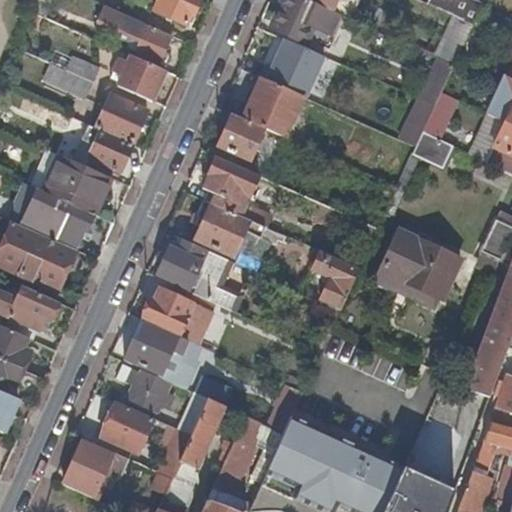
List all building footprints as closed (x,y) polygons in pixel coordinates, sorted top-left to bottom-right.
[(201,0),(160,0),(156,10),(188,24),(192,14),(195,15),(201,0)] [(322,8),(303,0),(283,0),(275,21),(286,26),(283,34),(306,44),(322,8)] [(337,0),(309,0),(333,10),(337,0)] [(456,0),(429,0),(428,4),(451,13),(456,0)] [(482,2),(477,0),(456,0),(451,13),(473,23),(482,2)] [(173,35),(106,6),(99,21),(147,43),(143,54),(161,62),(173,35)] [(308,96),(325,57),(282,38),(264,77),(308,96)] [(167,69),(133,55),(130,62),(121,58),(116,69),(125,74),(119,86),(154,101),(167,69)] [(101,68),(75,57),(69,71),(93,81),(95,82),(101,68)] [(440,94),(454,64),(441,58),(438,57),(419,97),(435,105),(440,94)] [(93,81),(69,71),(53,64),(46,79),(86,97),(93,81)] [(511,79),(505,77),(502,75),(484,114),(485,114),(511,127),(511,79)] [(303,96),(262,78),(244,119),(265,128),(285,137),(303,96)] [(455,101),(440,94),(435,105),(423,132),(437,139),(455,101)] [(149,110),(112,95),(98,127),(103,129),(135,143),(149,110)] [(244,119),(233,114),(219,145),(251,159),(265,128),(244,119)] [(511,127),(485,114),(467,153),(511,173),(511,127)] [(135,143),(103,129),(91,157),(101,161),(99,167),(107,170),(109,165),(123,171),(135,143)] [(423,132),(413,152),(419,155),(443,166),(453,146),(437,139),(423,132)] [(45,192),(62,155),(48,149),(32,186),(43,191),(45,192)] [(419,155),(413,152),(398,187),(404,190),(419,155)] [(112,177),(62,155),(45,192),(63,199),(92,212),(100,194),(104,195),(112,177)] [(249,172),(216,158),(209,175),(211,175),(205,188),(209,190),(205,200),(232,211),(242,188),(249,172)] [(404,190),(398,187),(386,211),(392,214),(404,190)] [(250,191),(242,188),(232,211),(240,215),(250,191)] [(97,216),(62,200),(63,199),(45,192),(43,191),(27,227),(79,249),(80,249),(87,231),(90,232),(97,216)] [(232,211),(205,200),(198,214),(199,218),(205,221),(197,239),(236,257),(245,237),(248,232),(261,237),(278,245),(280,241),(285,243),(288,236),(240,215),(232,211)] [(386,211),(382,220),(388,223),(392,214),(386,211)] [(511,220),(496,213),(493,220),(511,228),(511,220)] [(497,261),(511,228),(493,220),(477,252),(479,253),(497,261)] [(27,227),(15,222),(0,256),(0,263),(61,290),(70,269),(73,270),(77,267),(81,257),(80,253),(78,252),(79,249),(27,227)] [(379,227),(371,223),(352,264),(360,268),(379,227)] [(458,260),(397,231),(373,280),(395,290),(400,281),(439,299),(458,260)] [(248,232),(245,237),(258,243),(261,237),(248,232)] [(236,263),(178,237),(173,248),(171,247),(158,275),(190,289),(189,291),(197,295),(239,313),(247,294),(227,285),(236,263)] [(341,309),(360,268),(352,264),(323,251),(315,270),(332,278),(322,300),(341,309)] [(497,261),(479,253),(476,261),(493,269),(497,261)] [(511,327),(511,254),(483,334),(462,389),(486,396),(511,327)] [(61,300),(7,277),(2,290),(0,289),(0,310),(12,315),(7,327),(32,337),(38,339),(42,329),(47,317),(53,319),(54,317),(59,315),(62,309),(60,304),(61,300)] [(189,291),(179,287),(175,295),(160,289),(156,300),(153,299),(144,318),(181,335),(195,304),(194,304),(197,295),(189,291)] [(47,317),(42,329),(48,331),(53,319),(47,317)] [(179,336),(147,322),(139,340),(135,339),(126,360),(161,376),(162,375),(173,348),(179,336)] [(7,327),(2,324),(0,327),(0,355),(26,366),(34,348),(29,346),(32,337),(7,327)] [(173,348),(162,375),(173,380),(185,353),(173,348)] [(26,366),(0,355),(0,387),(9,391),(13,381),(18,384),(26,366)] [(134,385),(141,371),(125,364),(119,378),(134,385)] [(171,383),(141,370),(141,371),(134,385),(128,398),(159,412),(171,383)] [(511,378),(503,376),(492,407),(511,412),(511,378)] [(287,383),(281,396),(298,403),(304,390),(287,383)] [(9,391),(0,387),(0,427),(7,430),(21,397),(9,391)] [(208,398),(199,394),(191,412),(200,416),(208,398)] [(281,396),(268,424),(285,431),(292,416),(298,403),(281,396)] [(173,477),(166,493),(180,499),(193,472),(198,474),(200,469),(198,468),(223,411),(233,416),(232,419),(238,421),(229,440),(226,439),(223,446),(226,448),(221,459),(215,456),(206,478),(216,483),(246,415),(208,398),(200,416),(192,434),(186,448),(181,460),(173,477)] [(156,417),(119,401),(112,419),(108,419),(103,429),(105,433),(104,436),(140,452),(156,417)] [(501,416),(490,413),(487,422),(499,425),(501,416)] [(216,483),(214,488),(223,492),(224,489),(232,493),(263,422),(246,415),(216,483)] [(353,511),(380,456),(292,416),(285,431),(247,511),(353,511)] [(237,495),(268,424),(263,422),(232,493),(237,495)] [(487,422),(473,461),(485,465),(488,458),(483,456),(489,441),(511,447),(511,428),(499,425),(487,422)] [(192,434),(180,428),(174,443),(186,448),(192,434)] [(132,459),(85,438),(65,484),(99,499),(113,468),(125,473),(132,459)] [(173,477),(181,460),(169,454),(161,472),(173,477)] [(380,511),(401,466),(380,456),(353,511),(380,511)] [(511,459),(508,458),(501,485),(511,487),(511,459)] [(481,476),(485,465),(473,461),(453,511),(479,511),(489,479),(481,476)] [(443,511),(452,490),(401,466),(380,511),(443,511)] [(173,477),(161,472),(154,488),(166,493),(173,477)] [(180,499),(166,493),(161,503),(176,510),(180,499)] [(203,511),(241,511),(234,509),(236,504),(229,501),(227,505),(210,498),(203,511)]
